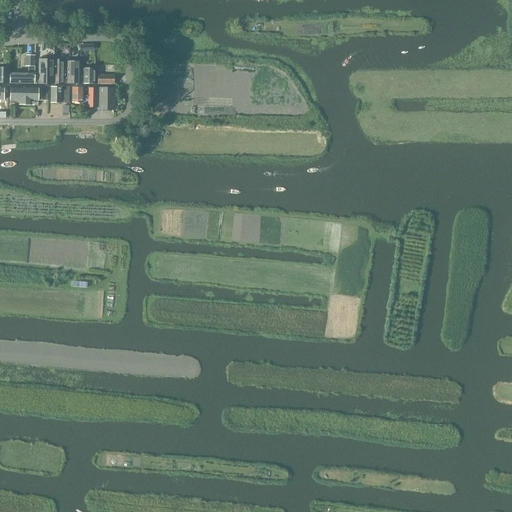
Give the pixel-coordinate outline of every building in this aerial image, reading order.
[(35,55),(26,55),(26,66),(35,66),(35,55)] [(53,84),(54,60),(40,60),(39,84),(53,84)] [(62,84),(67,84),(80,84),(80,76),(80,62),(67,62),(62,62),(62,60),(55,60),(54,84),(62,84)] [(34,83),(35,67),(28,67),(28,73),(10,73),(10,83),(34,83)] [(0,83),(8,83),(8,68),(0,68),(0,83)] [(95,69),(83,69),(83,76),(80,76),(80,84),(95,84),(95,69)] [(114,84),(114,76),(98,76),(98,84),(114,84)] [(11,87),(10,100),(19,100),(19,105),(31,105),(31,101),(47,101),(47,87),(11,87)] [(69,103),(69,88),(51,87),(51,103),(69,103)] [(96,108),(97,88),(72,88),(72,102),(82,102),(82,99),(88,99),(88,108),(96,108)] [(115,110),(115,105),(115,88),(99,88),(99,110),(115,110)]
